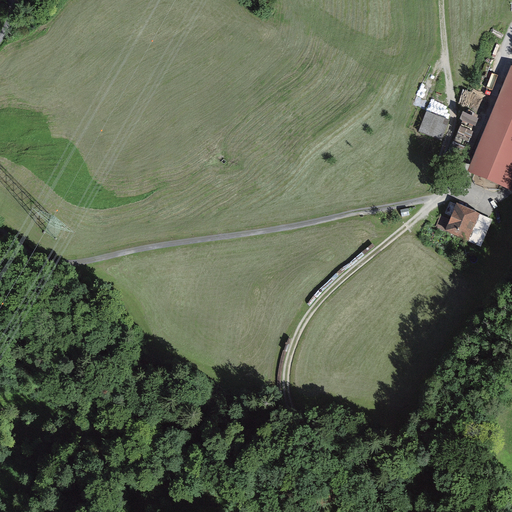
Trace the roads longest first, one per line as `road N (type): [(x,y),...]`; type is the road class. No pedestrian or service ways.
road 1 (track): [(0,229),(56,265),(437,198)]
road 2 (track): [(437,198),(343,273),(286,356),(285,380),(301,418),(385,511)]
road 3 (track): [(445,0),(453,117),(437,198)]
road 4 (track): [(511,39),(463,168),(437,198)]
